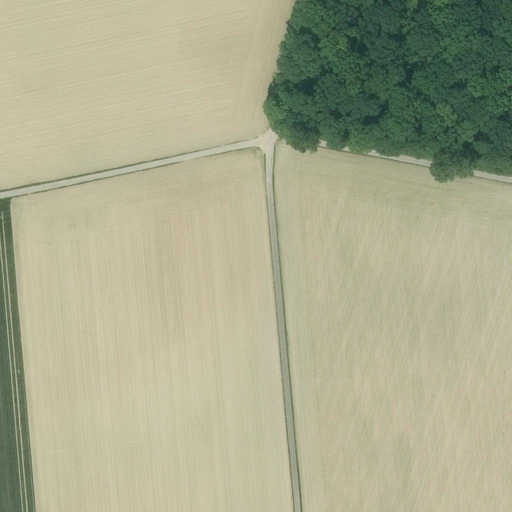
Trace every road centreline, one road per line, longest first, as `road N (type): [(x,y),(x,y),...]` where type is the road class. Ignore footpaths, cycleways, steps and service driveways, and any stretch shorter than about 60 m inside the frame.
road 1 (unclassified): [(301,0),(266,161),(296,511)]
road 2 (track): [(269,138),(0,197)]
